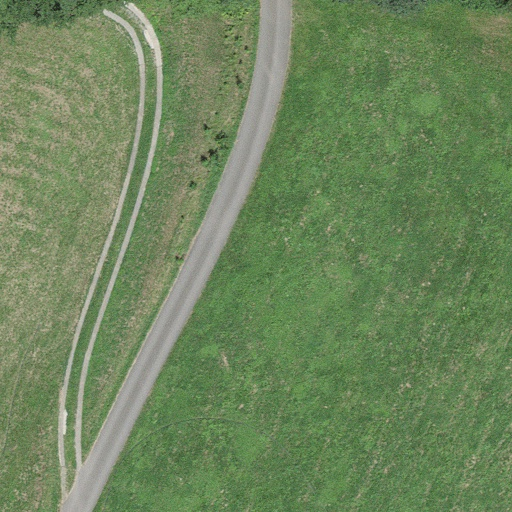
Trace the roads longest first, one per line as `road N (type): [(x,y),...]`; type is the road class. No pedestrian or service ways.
road 1 (track): [(91,0),(136,28),(150,90),(112,242),(65,369),(60,463),(82,506)]
road 2 (track): [(272,0),(266,90),(247,153),(80,511)]
